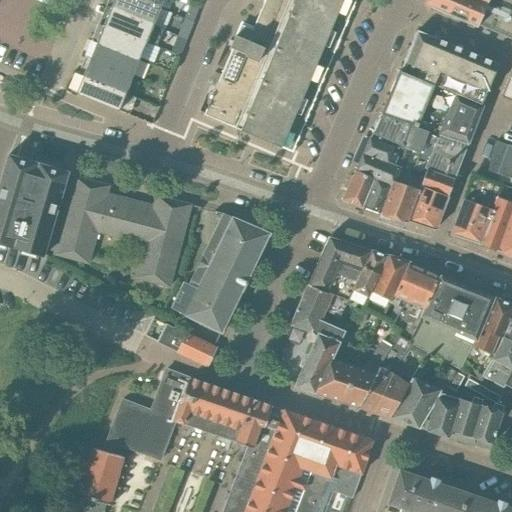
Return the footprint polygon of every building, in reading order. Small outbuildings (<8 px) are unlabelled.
[(161,8),(141,0),(114,0),(111,7),(154,25),(161,8)] [(164,0),(141,0),(161,8),(164,0)] [(183,51),(198,3),(188,0),(174,48),(183,51)] [(242,24),(237,35),(236,35),(231,47),(233,48),(205,114),(281,147),(342,0),(265,0),(253,29),(242,24)] [(511,0),(426,0),(425,5),(477,27),(478,25),(511,39),(511,67),(500,97),(511,101),(511,0)] [(164,29),(154,25),(111,7),(104,25),(157,46),(164,29)] [(147,42),(104,25),(97,42),(140,59),(147,42)] [(417,30),(400,71),(481,105),(498,64),(417,30)] [(140,59),(97,42),(90,59),(133,76),(140,59)] [(133,76),(90,59),(83,76),(126,93),(133,76)] [(399,70),(380,115),(468,144),(483,105),(481,105),(400,71),(399,70)] [(119,111),(126,93),(83,76),(76,93),(119,111)] [(402,145),(407,146),(419,151),(431,155),(426,167),(428,168),(455,178),(468,144),(380,115),(373,132),(403,144),(402,145)] [(376,177),(395,183),(396,181),(407,146),(402,145),(403,144),(373,132),(356,170),(376,177)] [(492,182),(496,183),(499,174),(511,178),(511,146),(508,145),(509,145),(497,141),(492,155),(494,156),(485,179),(492,182)] [(68,172),(19,157),(9,154),(0,184),(0,243),(43,256),(68,172)] [(420,190),(407,220),(435,229),(455,178),(439,173),(426,168),(421,183),(420,185),(421,185),(420,190)] [(363,207),(376,177),(356,170),(343,199),(363,207)] [(486,199),(492,182),(485,179),(483,178),(473,175),(450,235),(498,251),(511,218),(502,215),(506,207),(486,199)] [(191,204),(156,195),(154,205),(107,193),(109,185),(75,176),(68,202),(54,256),(90,265),(97,233),(144,245),(136,278),(171,287),(191,204)] [(381,213),(395,183),(376,177),(363,207),(381,213)] [(407,220),(420,190),(396,181),(395,183),(381,213),(406,222),(407,220)] [(511,256),(511,188),(496,183),(492,182),(486,199),(506,207),(502,215),(511,218),(498,251),(511,256)] [(270,233),(223,212),(205,249),(215,254),(198,288),(183,281),(170,307),(222,333),(270,233)] [(369,249),(329,236),(306,289),(330,297),(332,297),(334,293),(348,300),(369,249)] [(386,255),(369,249),(348,300),(346,303),(357,308),(358,306),(363,307),(365,303),(386,255)] [(409,262),(386,255),(365,303),(384,313),(390,301),(393,303),(398,296),(409,262)] [(393,303),(423,318),(426,309),(440,276),(409,262),(398,296),(393,303)] [(426,309),(423,318),(414,344),(434,354),(460,369),(473,345),(478,348),(479,346),(494,297),(440,276),(426,309)] [(320,327),(321,325),(330,297),(306,289),(294,317),(320,327)] [(502,347),(511,317),(511,303),(494,297),(479,346),(478,348),(496,356),(502,347)] [(315,342),(337,350),(347,332),(321,325),(320,327),(294,317),(289,329),(309,337),(315,342)] [(511,317),(502,347),(496,356),(483,376),(504,388),(506,384),(511,387),(511,317)] [(188,335),(178,330),(179,324),(166,324),(158,341),(180,352),(206,364),(214,347),(188,335)] [(337,350),(315,342),(296,386),(317,393),(336,360),(331,359),(337,350)] [(413,345),(409,351),(424,360),(428,353),(413,345)] [(340,400),(361,369),(336,360),(317,393),(340,400)] [(416,380),(412,385),(390,416),(420,428),(442,392),(447,386),(452,379),(458,372),(446,364),(428,388),(416,380)] [(123,399),(103,450),(113,453),(117,444),(161,461),(176,420),(191,378),(167,369),(151,410),(123,399)] [(359,407),(379,375),(361,369),(340,400),(359,407)] [(379,375),(359,407),(372,412),(397,377),(383,369),(379,375)] [(464,376),(458,372),(452,379),(460,383),(464,376)] [(247,447),(222,511),(325,511),(334,491),(353,498),(373,440),(191,377),(191,378),(176,420),(247,447)] [(390,416),(412,385),(397,377),(372,412),(390,417),(390,416)] [(468,378),(465,385),(473,390),(476,383),(468,378)] [(452,379),(447,386),(455,391),(460,383),(452,379)] [(473,390),(481,394),(485,387),(476,383),(473,390)] [(485,387),(481,394),(489,399),(493,391),(485,387)] [(489,399),(497,403),(501,396),(493,391),(489,399)] [(442,392),(420,428),(491,449),(502,411),(460,398),(442,392)] [(125,456),(113,453),(103,450),(92,447),(78,496),(81,497),(76,511),(104,511),(107,503),(110,504),(125,456)] [(389,503),(402,507),(399,511),(415,511),(416,511),(511,511),(511,507),(400,470),(389,503)]
